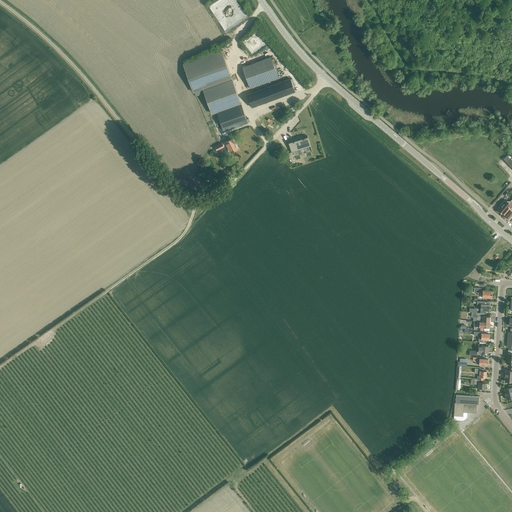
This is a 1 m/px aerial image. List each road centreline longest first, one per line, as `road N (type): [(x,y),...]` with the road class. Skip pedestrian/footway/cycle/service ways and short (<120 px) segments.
road 1 (unclassified): [(325,77),(232,182),(184,195),(66,56),(0,2)]
road 2 (track): [(195,197),(184,234),(0,367)]
road 3 (secondary): [(511,240),(325,77)]
road 4 (residential): [(511,424),(494,399),(502,282)]
